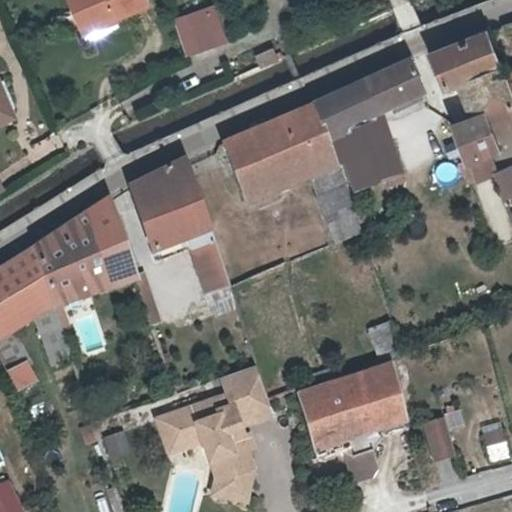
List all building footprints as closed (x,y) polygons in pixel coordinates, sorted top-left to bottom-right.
[(68,0),(73,12),(64,16),(70,31),(79,28),(83,39),(119,25),(115,16),(148,2),(147,0),(68,0)] [(217,7),(177,20),(190,58),(230,44),(217,7)] [(468,80),(500,68),(485,31),(421,56),(436,94),(449,89),(467,81),(468,80)] [(336,167),(339,167),(346,163),(356,191),(386,179),(388,178),(364,118),(379,112),(422,93),(411,62),(314,103),(331,153),(336,167)] [(467,81),(482,116),(508,107),(511,105),(511,99),(503,75),(500,68),(468,80),(467,81)] [(511,71),(503,75),(511,99),(511,71)] [(0,74),(0,126),(19,119),(21,106),(10,80),(3,82),(0,74)] [(449,89),(464,121),(482,116),(467,81),(449,89)] [(299,152),(309,178),(336,167),(331,153),(314,103),(223,142),(245,205),(272,194),(262,168),(299,152)] [(511,105),(508,107),(482,116),(464,121),(442,127),(458,168),(492,158),(503,147),(505,152),(511,149),(511,105)] [(388,178),(401,172),(403,171),(379,112),(364,118),(388,178)] [(262,168),(272,194),(309,178),(299,152),(262,168)] [(209,297),(231,288),(219,229),(192,157),(132,189),(158,254),(177,246),(181,255),(193,250),(209,297)] [(436,167),(441,183),(457,177),(451,161),(436,167)] [(401,172),(388,178),(386,179),(389,186),(404,180),(401,172)] [(497,244),(511,238),(511,231),(496,186),(478,192),(497,244)] [(73,266),(84,297),(138,277),(112,201),(86,217),(99,255),(73,266)] [(34,249),(54,307),(84,297),(73,266),(99,255),(86,217),(34,249)] [(0,270),(0,338),(54,307),(34,249),(0,270)] [(189,264),(170,274),(163,260),(150,267),(162,291),(194,274),(189,264)] [(368,328),(373,354),(392,350),(387,324),(368,328)] [(11,394),(34,383),(24,362),(1,373),(11,394)] [(268,401),(257,366),(221,378),(227,397),(169,414),(180,449),(201,441),(208,462),(211,461),(218,482),(235,477),(251,480),(253,472),(238,427),(273,415),(268,401)] [(392,366),(300,396),(317,461),(337,454),(350,458),(355,460),(374,453),(368,436),(377,433),(382,439),(409,430),(392,366)] [(180,449),(169,414),(157,419),(168,452),(180,449)] [(455,456),(445,418),(426,424),(437,462),(455,456)] [(481,432),(487,464),(509,460),(503,428),(481,432)] [(100,438),(107,460),(128,453),(122,432),(100,438)] [(355,460),(350,458),(359,484),(382,477),(374,453),(355,460)] [(235,477),(218,482),(217,482),(214,497),(245,502),(251,480),(235,477)] [(0,483),(0,511),(18,511),(20,511),(6,481),(0,483)]
